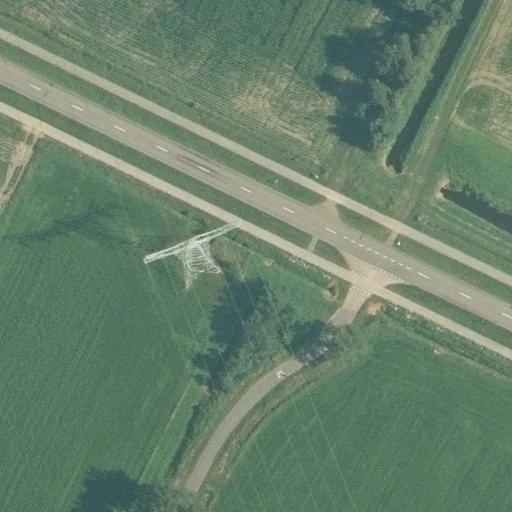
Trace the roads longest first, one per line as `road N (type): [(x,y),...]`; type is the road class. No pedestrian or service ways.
road 1 (tertiary): [(380,256),(0,69)]
road 2 (unclassified): [(181,511),(249,401),(322,347),(380,256)]
road 3 (tertiary): [(511,319),(380,256)]
